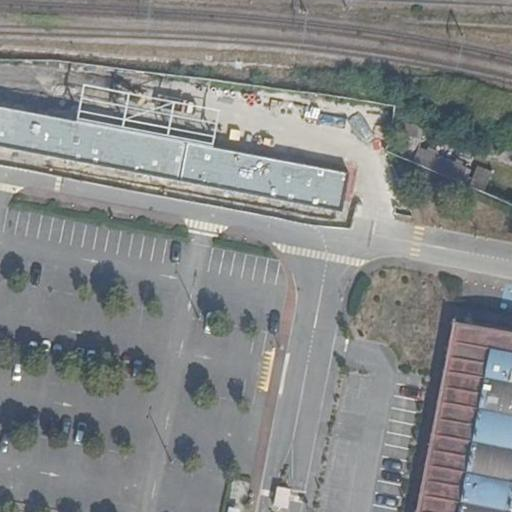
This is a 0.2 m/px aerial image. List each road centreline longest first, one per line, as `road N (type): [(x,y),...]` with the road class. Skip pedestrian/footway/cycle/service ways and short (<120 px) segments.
road 1 (unclassified): [(338,236),(0,172)]
road 2 (unclassified): [(281,511),(338,236)]
road 3 (unclassified): [(338,236),(511,263)]
